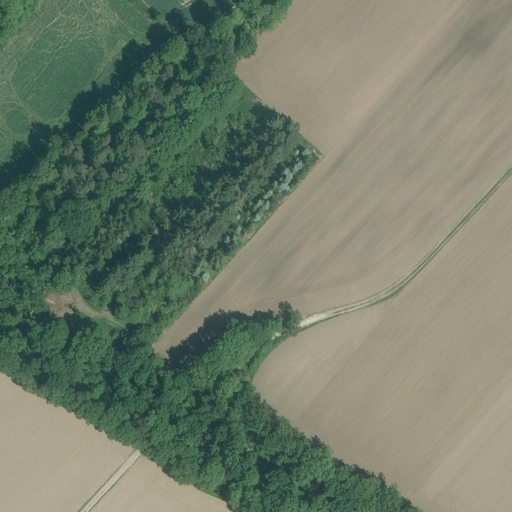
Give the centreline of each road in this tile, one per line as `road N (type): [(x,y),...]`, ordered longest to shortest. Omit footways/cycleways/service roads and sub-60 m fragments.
road 1 (track): [(84,511),(227,358),(395,292),(511,177)]
road 2 (track): [(0,268),(45,275),(117,307),(274,119)]
road 3 (track): [(319,511),(175,420),(0,328)]
